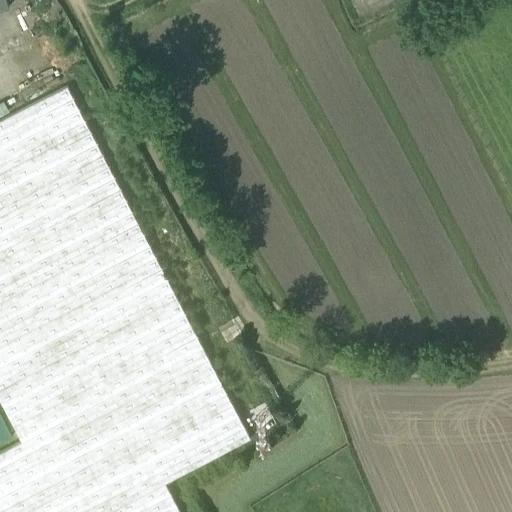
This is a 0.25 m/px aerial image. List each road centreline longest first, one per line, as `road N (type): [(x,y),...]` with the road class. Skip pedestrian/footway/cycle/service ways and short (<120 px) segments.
road 1 (track): [(71,0),(233,298),(254,321),(320,357),(364,370),(511,362)]
road 2 (track): [(466,370),(244,493),(232,511)]
